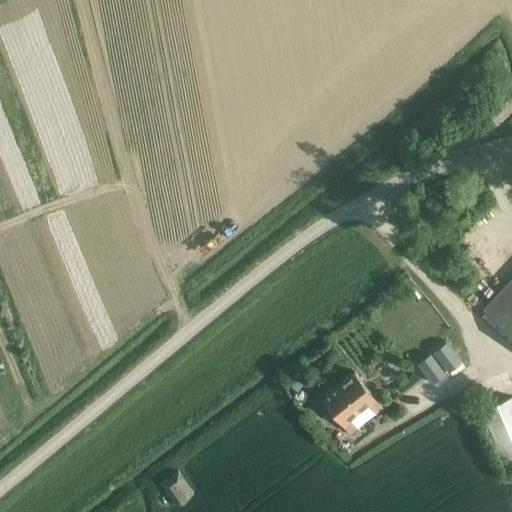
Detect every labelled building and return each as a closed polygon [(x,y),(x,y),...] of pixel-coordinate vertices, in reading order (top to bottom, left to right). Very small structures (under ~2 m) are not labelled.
[(511,336),(511,277),(482,309),(511,336)] [(445,341),(431,352),(447,373),(461,362),(445,341)] [(430,353),(416,363),(431,383),(445,374),(430,353)] [(337,384),(357,410),(366,402),(374,412),(382,406),(353,371),(337,384)] [(357,410),(337,384),(320,397),(348,433),(356,427),(348,417),(357,410)] [(511,395),(511,396),(480,408),(504,468),(511,464),(511,395)]
